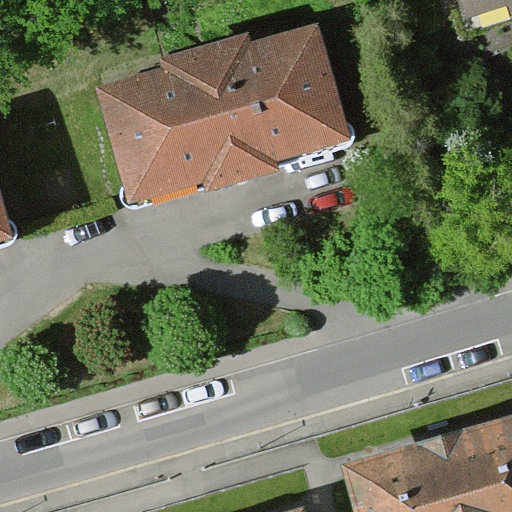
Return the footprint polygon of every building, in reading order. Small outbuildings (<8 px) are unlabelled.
[(511,0),(450,0),(461,30),(511,12),(511,0)] [(320,7),(87,71),(122,194),(355,130),(320,7)] [(0,181),(0,238),(15,235),(0,181)] [(511,511),(511,411),(333,456),(347,511),(511,511)] [(302,511),(298,494),(234,511),(302,511)]
